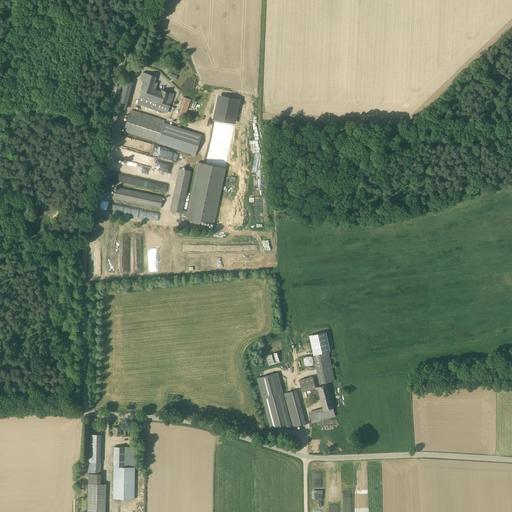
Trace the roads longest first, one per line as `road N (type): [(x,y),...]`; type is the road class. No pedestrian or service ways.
road 1 (unclassified): [(511,459),(306,456),(194,422),(85,413)]
road 2 (unclassified): [(85,413),(88,231),(119,74),(128,46),(162,0)]
